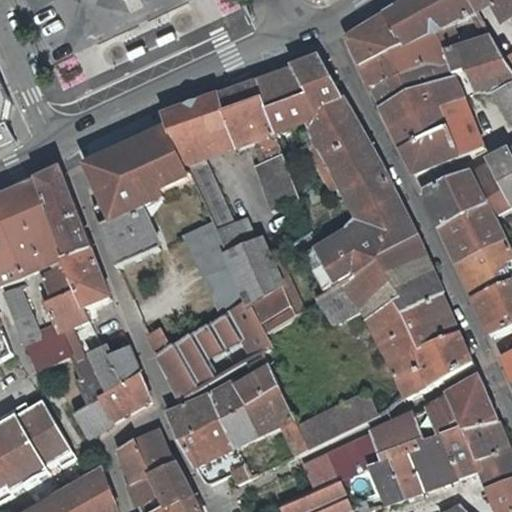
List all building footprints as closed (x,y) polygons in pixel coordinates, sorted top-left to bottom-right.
[(389,56),(401,81),(450,58),(418,0),(415,0),(389,16),(405,47),(389,56)] [(445,0),(418,0),(450,58),(462,79),(471,74),(460,50),(450,26),(457,24),(445,0)] [(478,13),(470,0),(445,0),(457,24),(478,13)] [(511,0),(470,0),(478,13),(493,6),(499,17),(511,10),(511,0)] [(375,92),(376,92),(401,81),(389,56),(405,47),(389,16),(353,39),(352,46),(375,92)] [(503,99),(511,93),(511,72),(504,59),(492,38),(460,50),(471,74),(477,89),(503,99)] [(320,251),(344,287),(348,284),(369,271),(366,265),(426,239),(395,175),(360,114),(328,58),(295,71),(295,73),(291,75),(260,85),(279,134),(310,123),(328,157),(318,162),(333,190),(344,185),(363,218),(348,230),(350,233),(320,251)] [(376,92),(386,112),(462,79),(450,58),(401,81),(376,92)] [(0,68),(0,148),(19,141),(17,136),(12,123),(15,106),(2,73),(0,68)] [(386,112),(395,132),(438,112),(473,102),(462,79),(386,112)] [(229,118),(241,147),(257,142),(266,165),(257,168),(274,215),(306,204),(279,134),(260,85),(187,110),(211,124),(229,118)] [(511,93),(503,99),(511,119),(511,93)] [(492,149),(473,102),(438,112),(459,133),(469,163),(492,149)] [(215,222),(254,303),(270,335),(302,314),(276,262),(274,257),(224,152),(241,147),(229,118),(211,124),(187,110),(165,117),(171,130),(194,178),(215,222)] [(405,153),(459,133),(438,112),(395,132),(405,153)] [(141,203),(194,178),(171,130),(135,145),(90,165),(106,200),(96,205),(97,209),(117,260),(121,270),(159,243),(141,203)] [(469,163),(459,133),(405,153),(421,182),(469,163)] [(492,163),(511,196),(511,155),(511,153),(492,163)] [(474,173),(502,221),(511,216),(511,196),(492,163),(474,173)] [(66,169),(43,180),(81,292),(88,310),(114,300),(66,169)] [(427,198),(460,267),(510,242),(502,221),(474,173),(427,198)] [(45,268),(61,299),(81,292),(43,180),(0,198),(0,211),(26,276),(45,268)] [(0,275),(5,285),(26,276),(0,211),(0,275)] [(186,236),(227,319),(254,303),(215,222),(186,236)] [(369,271),(348,284),(369,313),(375,322),(403,311),(398,301),(442,274),(426,239),(366,265),(369,271)] [(477,302),(511,286),(511,244),(510,242),(460,267),(477,302)] [(375,322),(400,380),(426,363),(409,325),(452,296),(442,274),(398,301),(403,311),(375,322)] [(340,330),(369,313),(348,284),(344,287),(321,305),(340,330)] [(23,285),(8,292),(20,318),(33,312),(23,285)] [(511,335),(511,286),(477,302),(497,340),(511,335)] [(91,321),(88,310),(81,292),(61,299),(53,303),(65,332),(91,321)] [(409,325),(426,363),(470,338),(452,296),(409,325)] [(173,350),(161,356),(184,404),(254,364),(270,355),(277,351),(270,335),(254,303),(227,319),(173,350)] [(4,324),(0,325),(0,361),(16,352),(4,324)] [(67,338),(35,352),(43,369),(75,356),(67,338)] [(484,368),(470,338),(426,363),(400,380),(411,405),(461,383),(484,368)] [(100,374),(109,397),(145,378),(133,350),(116,359),(110,348),(95,355),(103,372),(100,374)] [(89,408),(109,397),(100,374),(103,372),(95,355),(78,363),(85,382),(79,385),(89,408)] [(254,364),(262,379),(277,371),(270,355),(254,364)] [(185,445),(228,421),(286,389),(277,371),(262,379),(244,389),(241,384),(217,397),(187,411),(173,416),(185,445)] [(145,378),(109,397),(89,408),(79,413),(92,439),(155,403),(145,378)] [(422,417),(420,417),(432,448),(454,442),(510,428),(490,379),(422,417)] [(286,429),(301,422),(286,389),(228,421),(241,449),(286,429)] [(373,394),(303,427),(308,436),(315,451),(383,418),(373,394)] [(51,470),(48,463),(76,448),(50,402),(37,409),(33,404),(7,418),(10,424),(14,431),(1,437),(0,435),(0,504),(17,495),(15,490),(26,484),(29,488),(44,480),(42,475),(51,470)] [(409,499),(398,459),(415,454),(432,448),(420,417),(402,422),(376,434),(387,463),(376,468),(391,505),(409,499)] [(241,449),(228,421),(185,445),(199,468),(241,449)] [(303,427),(301,422),(286,429),(293,444),(308,436),(303,427)] [(10,424),(0,429),(0,435),(1,437),(14,431),(10,424)] [(511,433),(510,428),(454,442),(468,479),(485,473),(483,468),(511,456),(511,433)] [(140,445),(150,465),(175,452),(165,432),(140,445)] [(468,479),(454,442),(432,448),(415,454),(428,493),(468,479)] [(124,453),(137,488),(157,478),(150,465),(140,445),(124,453)] [(351,445),(329,455),(340,480),(342,480),(362,471),(351,445)] [(76,448),(48,463),(51,470),(63,463),(66,467),(81,459),(76,448)] [(175,452),(150,465),(157,478),(137,488),(134,490),(144,511),(169,511),(198,497),(175,452)] [(428,493),(415,454),(398,459),(409,499),(428,493)] [(355,511),(342,480),(340,480),(329,455),(306,466),(318,490),(284,505),(286,511),(355,511)] [(494,493),(511,487),(511,456),(483,468),(485,473),(494,493)] [(242,485),(256,479),(253,472),(249,465),(236,471),(242,485)] [(260,470),(253,472),(256,479),(263,476),(260,470)] [(121,511),(108,474),(66,498),(41,511),(121,511)] [(511,511),(511,487),(494,493),(501,511),(511,511)] [(203,511),(198,497),(169,511),(203,511)]
